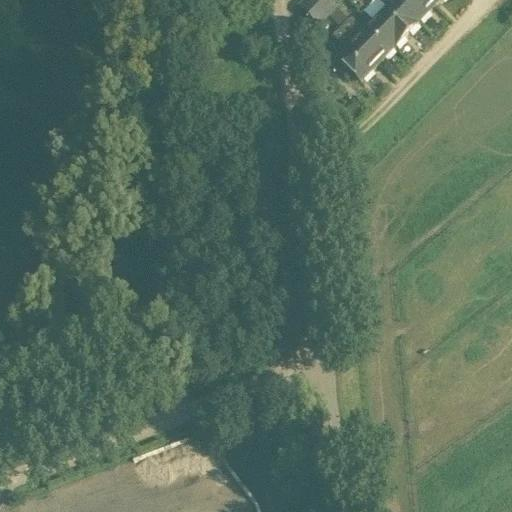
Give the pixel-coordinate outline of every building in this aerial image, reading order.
[(329,19),(309,0),(305,0),(297,9),(319,30),(329,19)] [(330,0),(309,0),(329,19),(339,8),(330,0)] [(425,0),(397,0),(393,5),(417,29),(436,10),(425,0)] [(425,0),(436,10),(445,0),(425,0)] [(417,29),(393,5),(375,24),(399,47),(417,29)] [(399,47),(375,24),(357,42),(381,66),(399,47)] [(381,66),(357,42),(338,62),(363,85),(381,66)]
